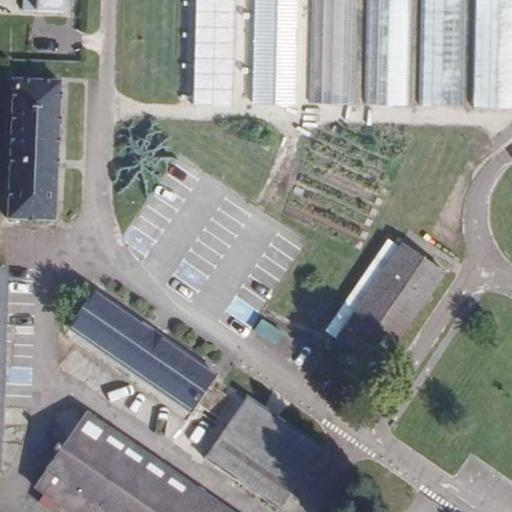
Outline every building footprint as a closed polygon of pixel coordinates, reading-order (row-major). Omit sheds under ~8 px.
[(67,0),(39,0),(38,18),(66,19),(67,0)] [(240,0),(192,0),(188,104),(236,106),(240,0)] [(300,0),(257,0),(253,103),(297,104),(300,0)] [(352,0),(312,0),(310,104),(349,105),(352,0)] [(408,0),(369,0),(366,104),(405,106),(408,0)] [(465,0),(421,0),(418,106),(462,107),(465,0)] [(511,0),(477,0),(474,108),(511,108),(511,0)] [(64,91),(15,89),(8,218),(58,219),(64,91)] [(382,369),(446,273),(391,237),(328,334),(382,369)] [(219,379),(95,296),(67,340),(194,423),(202,413),(209,419),(222,399),(213,392),(219,379)] [(264,320),(256,333),(274,344),(282,332),(264,320)] [(321,452),(249,402),(208,464),(281,510),(321,452)] [(218,511),(87,423),(35,497),(56,511),(218,511)]
